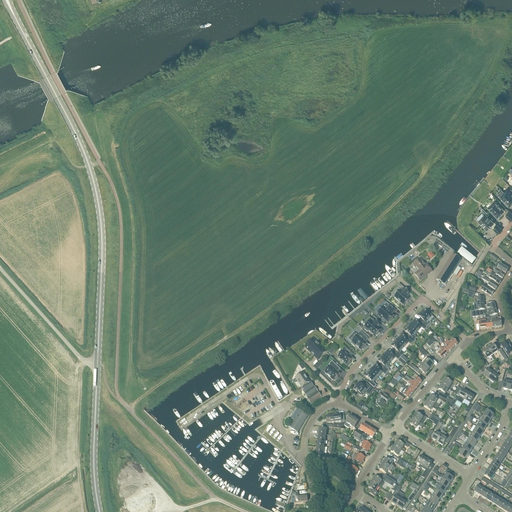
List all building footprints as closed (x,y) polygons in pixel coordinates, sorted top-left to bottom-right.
[(502,190),(497,194),(500,197),(502,198),(501,199),(507,205),(508,204),(509,206),(511,203),(511,202),(511,200),(505,193),(502,190)] [(488,209),(497,217),(504,210),(496,202),(488,209)] [(478,221),(487,230),(494,223),(485,214),(478,221)] [(493,229),(498,234),(502,230),(497,224),(493,229)] [(436,280),(445,285),(461,260),(452,254),(436,280)] [(418,271),(414,274),(420,281),(432,271),(427,264),(426,265),(420,259),(413,265),(418,271)] [(498,263),(495,267),(506,274),(509,270),(498,263)] [(494,267),(493,269),(494,270),(494,271),(494,272),(495,272),(494,274),(499,276),(503,279),(506,274),(495,267),(494,267)] [(502,280),(498,278),(491,273),(489,278),(495,282),(499,285),(502,280)] [(491,288),(495,291),(498,286),(494,283),(491,281),(489,283),(488,286),(491,288)] [(481,287),(479,289),(481,290),(487,294),(491,297),(494,292),(490,289),(483,285),(482,286),(483,286),(482,288),(481,287)] [(395,296),(394,297),(404,306),(410,300),(407,297),(410,293),(404,288),(401,291),(400,291),(399,292),(399,291),(395,293),(395,296)] [(478,305),(474,305),(475,310),(479,310),(484,310),(485,309),(484,306),(484,298),(477,298),(478,303),(478,305)] [(383,307),(377,313),(378,314),(378,315),(382,319),(383,318),(388,323),(389,321),(390,322),(393,319),(392,318),(393,318),(391,316),(392,314),(395,311),(386,302),(383,306),(383,307)] [(488,305),(484,306),(485,309),(484,310),(485,311),(496,309),(495,303),(492,304),(491,303),(488,303),(488,305)] [(485,311),(485,316),(486,318),(490,318),(490,316),(498,314),(496,309),(485,311)] [(422,311),(418,316),(424,321),(422,323),(427,328),(431,323),(428,321),(431,318),(430,317),(432,316),(427,311),(427,312),(426,313),(425,313),(422,311)] [(362,321),(358,325),(362,329),(364,327),(365,328),(364,329),(367,332),(368,331),(374,337),(376,335),(377,336),(380,333),(379,332),(376,330),(378,328),(378,329),(378,328),(380,325),(369,317),(364,322),(362,321)] [(493,328),(492,318),(486,319),(486,320),(482,320),(477,321),(478,324),(479,324),(480,329),(493,328)] [(496,318),(492,318),(493,328),(502,327),(501,318),(496,318)] [(414,320),(409,326),(418,333),(422,328),(425,330),(427,328),(422,323),(420,326),(414,320)] [(409,326),(404,331),(408,334),(407,334),(408,335),(408,334),(410,336),(408,338),(414,343),(416,341),(415,339),(417,337),(415,336),(418,333),(409,326)] [(351,343),(355,346),(361,351),(362,349),(363,350),(364,349),(363,349),(367,344),(365,342),(368,339),(360,332),(357,335),(356,334),(350,340),(352,342),(351,343)] [(401,335),(396,341),(405,348),(409,343),(412,345),(414,343),(408,338),(407,341),(401,335)] [(446,346),(443,349),(448,354),(453,349),(443,339),(441,337),(439,339),(446,346)] [(445,338),(443,339),(453,349),(458,344),(453,339),(449,343),(447,340),(445,338)] [(319,359),(318,360),(326,352),(313,339),(305,347),(309,351),(310,350),(319,359)] [(432,339),(427,344),(430,347),(435,342),(432,339)] [(396,341),(391,346),(394,349),(395,350),(397,351),(395,353),(400,358),(403,356),(405,353),(402,351),(405,348),(396,341)] [(511,354),(511,348),(508,342),(505,343),(502,344),(503,345),(502,345),(508,357),(511,354)] [(494,345),(488,348),(493,355),(498,351),(494,345)] [(342,364),(343,364),(344,363),(347,366),(351,363),(350,362),(352,360),(353,359),(352,358),(351,357),(353,354),(346,347),(343,350),(344,351),(338,357),(342,361),(344,362),(342,364)] [(448,354),(443,349),(442,349),(440,347),(438,348),(441,351),(438,354),(442,359),(448,354)] [(493,355),(488,348),(483,352),(487,358),(493,355)] [(505,361),(508,359),(501,349),(499,351),(505,361)] [(387,350),(383,356),(391,363),(396,358),(398,360),(400,358),(395,353),(393,356),(387,350)] [(383,356),(378,361),(381,364),(382,365),(384,366),(382,369),(387,373),(390,371),(387,368),(391,363),(383,356)] [(427,357),(422,363),(429,369),(433,364),(430,362),(431,361),(428,359),(427,357)] [(337,377),(339,376),(336,373),(340,369),(332,362),(329,365),(331,366),(325,373),(333,381),(334,380),(335,381),(338,378),(337,377)] [(429,369),(422,363),(420,362),(418,364),(421,366),(419,369),(421,371),(425,374),(429,369)] [(374,366),(370,371),(378,378),(382,373),(385,376),(387,373),(382,369),(380,371),(378,369),(378,368),(377,368),(374,366)] [(484,375),(489,379),(496,369),(494,372),(492,370),(491,371),(488,369),(484,375)] [(496,369),(489,379),(494,383),(498,377),(496,375),(499,371),(496,369)] [(370,371),(365,376),(368,379),(369,380),(371,381),(369,383),(374,388),(377,385),(373,383),(378,378),(370,371)] [(302,387),(301,388),(311,404),(321,397),(311,381),(308,383),(307,382),(308,381),(306,378),(307,378),(303,372),(295,378),(302,387)] [(411,380),(410,381),(418,387),(422,382),(417,378),(414,382),(411,380)] [(446,379),(442,384),(449,388),(452,383),(446,379)] [(411,385),(408,389),(413,393),(418,387),(410,381),(408,383),(411,385)] [(502,389),(509,391),(511,382),(505,381),(502,389)] [(357,392),(356,393),(357,393),(358,393),(360,395),(361,394),(362,395),(365,391),(369,395),(373,389),(366,384),(364,387),(358,383),(353,390),(357,392)] [(449,388),(442,384),(439,390),(445,394),(449,388)] [(413,393),(408,389),(405,387),(401,393),(409,399),(413,393)] [(450,406),(449,407),(452,409),(457,401),(462,404),(463,403),(465,401),(469,394),(463,390),(463,391),(461,389),(457,394),(455,398),(453,401),(452,403),(450,406)] [(376,400),(377,400),(374,405),(378,408),(379,407),(381,409),(385,403),(384,402),(386,401),(387,402),(390,399),(383,394),(382,396),(381,395),(382,394),(380,393),(378,396),(378,397),(376,400)] [(474,397),(469,394),(465,401),(470,404),(474,397)] [(431,396),(427,402),(438,408),(442,401),(450,406),(452,403),(446,400),(440,396),(437,400),(434,398),(435,398),(435,397),(433,395),(432,396),(431,396)] [(361,401),(356,408),(357,408),(359,410),(364,404),(361,401)] [(438,408),(427,402),(424,407),(431,411),(432,408),(436,411),(438,408)] [(289,427),(298,432),(308,415),(299,410),(289,427)] [(487,410),(483,416),(491,421),(495,415),(487,410)] [(432,414),(431,417),(439,423),(441,420),(445,413),(443,411),(442,413),(441,413),(439,416),(440,416),(438,418),(432,414)] [(417,414),(413,419),(420,423),(422,420),(424,421),(427,417),(424,416),(422,415),(421,416),(417,414)] [(344,425),(349,428),(351,425),(355,428),(357,425),(359,421),(351,415),(346,423),(344,425)] [(483,416),(480,422),(487,426),(491,421),(483,416)] [(437,426),(439,423),(431,417),(429,420),(433,422),(432,423),(437,426)] [(420,423),(413,419),(410,424),(416,428),(418,426),(422,428),(423,425),(420,423)] [(480,422),(476,427),(484,432),(487,426),(480,422)] [(360,430),(367,434),(370,428),(363,424),(360,430)] [(476,427),(473,433),(480,438),(484,432),(476,427)] [(370,428),(367,434),(369,435),(373,438),(377,432),(370,428)] [(454,428),(449,437),(451,438),(457,430),(454,428)] [(353,435),(360,439),(363,433),(357,429),(353,435)] [(432,439),(438,443),(445,432),(442,431),(440,435),(436,433),(432,439)] [(445,432),(438,443),(443,446),(448,438),(445,436),(447,434),(445,432)] [(473,433),(469,438),(477,443),(480,438),(473,433)] [(469,438),(466,444),(473,449),(477,443),(469,438)] [(398,441),(394,447),(404,453),(405,451),(405,450),(402,448),(404,445),(398,441)] [(361,448),(368,452),(371,445),(364,442),(361,448),(357,446),(356,447),(353,445),(352,447),(360,451),(361,448)] [(505,443),(502,448),(508,452),(511,447),(505,443)] [(466,444),(462,449),(469,454),(473,449),(466,444)] [(404,453),(394,447),(391,452),(397,456),(399,457),(401,454),(403,455),(404,453)] [(469,454),(462,449),(460,448),(458,450),(461,452),(458,455),(466,460),(469,454)] [(502,448),(498,454),(504,458),(508,452),(502,448)] [(413,458),(415,460),(421,451),(418,450),(413,458)] [(354,460),(361,464),(365,457),(360,455),(358,454),(354,460)] [(498,454),(495,459),(501,463),(504,458),(498,454)] [(422,466),(427,460),(421,456),(417,463),(420,465),(418,467),(421,469),(421,468),(422,466)] [(386,459),(383,465),(393,471),(395,468),(392,466),(393,464),(391,462),(386,459)] [(398,462),(410,469),(411,467),(399,459),(398,462)] [(495,459),(491,465),(497,469),(501,463),(495,459)] [(422,466),(421,468),(426,471),(425,472),(422,477),(425,479),(429,474),(433,468),(430,466),(432,463),(427,460),(422,466)] [(409,470),(410,469),(398,462),(396,464),(404,469),(405,467),(409,470)] [(381,466),(379,469),(380,470),(384,473),(386,474),(388,472),(390,473),(391,473),(393,471),(383,465),(382,467),(381,466)] [(491,465),(488,470),(494,474),(497,469),(491,465)] [(348,473),(355,476),(358,470),(351,466),(348,473)] [(440,478),(443,480),(450,484),(454,478),(452,477),(454,474),(447,470),(445,473),(447,474),(445,477),(442,475),(440,478)] [(494,474),(488,470),(484,476),(490,480),(494,474)] [(375,477),(372,482),(378,487),(381,488),(384,483),(382,481),(379,480),(375,477)] [(506,482),(499,477),(495,483),(500,486),(503,488),(506,482)] [(443,480),(439,485),(447,490),(450,484),(443,480)] [(378,487),(372,482),(368,488),(371,489),(369,493),(375,497),(377,493),(375,492),(378,487)] [(439,485),(436,491),(443,495),(447,490),(439,485)] [(392,503),(397,506),(401,500),(405,495),(400,491),(401,489),(400,488),(401,487),(399,486),(398,487),(395,492),(397,494),(394,499),(392,503)] [(474,492),(480,495),(484,489),(478,486),(474,492)] [(480,495),(485,499),(489,493),(484,489),(480,495)] [(295,499),(296,503),(308,502),(307,496),(299,496),(298,491),(293,491),(291,499),(295,499)] [(436,491),(432,496),(440,501),(443,495),(436,491)] [(485,499),(491,502),(495,496),(489,493),(485,499)] [(401,500),(397,506),(402,510),(403,508),(406,510),(414,497),(411,495),(406,503),(401,500)] [(432,496),(429,502),(436,506),(440,501),(432,496)] [(491,502),(496,506),(500,500),(495,496),(491,502)] [(424,506),(416,501),(415,500),(411,505),(413,507),(415,504),(422,508),(424,506)] [(496,506),(502,509),(506,503),(500,500),(496,506)] [(502,509),(505,511),(507,511),(511,507),(508,505),(509,503),(507,501),(506,503),(502,509)] [(429,502),(425,507),(432,511),(436,506),(429,502)]
